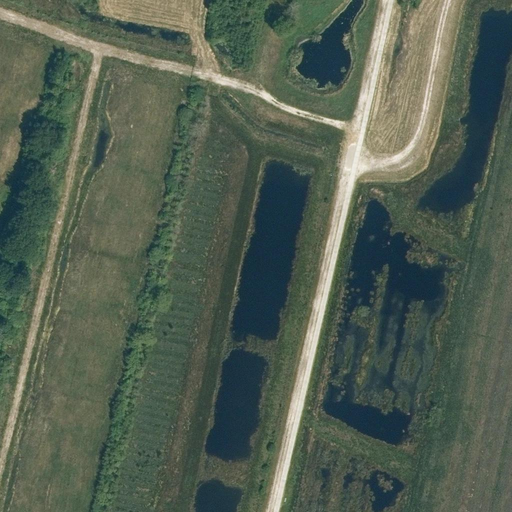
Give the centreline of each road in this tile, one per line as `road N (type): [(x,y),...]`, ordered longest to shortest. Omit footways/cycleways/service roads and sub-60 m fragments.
road 1 (track): [(267,511),(347,161)]
road 2 (track): [(449,0),(414,147),(382,165),(347,161)]
road 3 (track): [(355,128),(380,0)]
